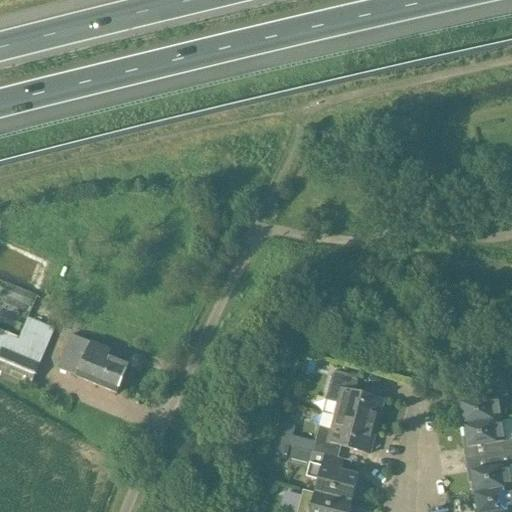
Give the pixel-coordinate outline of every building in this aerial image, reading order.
[(203,252),(220,261),(228,247),(210,238),(203,252)] [(13,353),(1,348),(1,349),(0,348),(0,374),(30,387),(53,332),(26,321),(33,305),(38,308),(42,299),(36,297),(37,297),(0,281),(0,339),(16,346),(13,353)] [(71,335),(56,370),(78,379),(116,394),(128,366),(109,358),(112,352),(90,343),(71,335)] [(337,406),(334,418),(377,429),(384,401),(355,394),(358,382),(332,376),(325,402),(337,406)] [(475,403),(460,406),(463,427),(501,422),(497,400),(508,398),(506,386),(473,391),(475,403)] [(319,428),(312,454),(338,460),(341,448),(370,456),(377,429),(334,418),(331,432),(319,428)] [(276,421),(274,453),(288,454),(290,422),(276,421)] [(483,448),(484,458),(511,454),(511,442),(504,443),(501,422),(463,427),(467,450),(483,448)] [(317,482),(314,496),(350,505),(352,499),(359,500),(364,479),(340,473),(343,462),(338,460),(312,454),(306,479),(317,482)] [(471,473),(474,495),(511,490),(508,468),(511,467),(511,454),(484,458),(486,471),(471,473)] [(511,511),(511,494),(511,490),(474,495),(476,511),(511,511)] [(299,506),(297,511),(355,511),(356,511),(349,510),(350,505),(314,496),(310,509),(299,506)]
